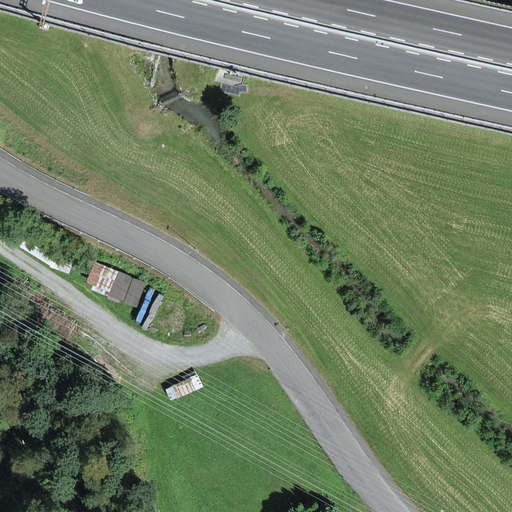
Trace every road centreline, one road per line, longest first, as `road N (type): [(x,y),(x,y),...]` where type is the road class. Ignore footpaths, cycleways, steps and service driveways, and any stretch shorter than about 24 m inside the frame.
road 1 (residential): [(0,173),(157,252),(223,299),(283,360),(394,511)]
road 2 (motorway): [(112,0),(511,93)]
road 3 (track): [(253,326),(219,354),(162,358),(0,250)]
road 4 (motorway): [(511,46),(304,0)]
